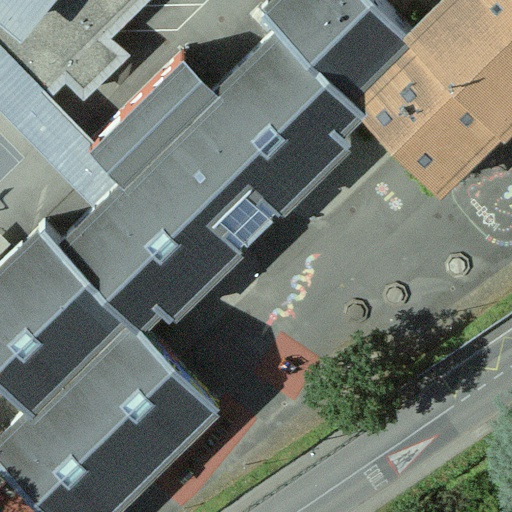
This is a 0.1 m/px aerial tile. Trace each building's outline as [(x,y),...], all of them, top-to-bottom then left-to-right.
[(0,0),(0,43),(7,52),(45,90),(89,48),(105,33),(138,0),(0,0)] [(45,90),(52,97),(67,83),(84,101),(132,55),(113,38),(119,32),(144,7),(151,0),(138,0),(105,33),(89,48),(45,90)] [(511,122),(511,0),(445,0),(413,31),(382,0),(273,0),(266,6),(284,25),(368,113),(441,190),(511,122)] [(337,130),(368,113),(284,25),(215,91),(184,59),(99,144),(90,153),(122,186),(95,210),(62,242),(48,228),(0,273),(0,366),(36,405),(26,415),(0,439),(69,511),(102,511),(220,400),(146,322),(171,298),(179,306),(350,143),(337,130)] [(0,43),(0,111),(51,165),(64,178),(95,210),(122,186),(90,153),(99,144),(52,97),(45,90),(7,52),(0,43)]
